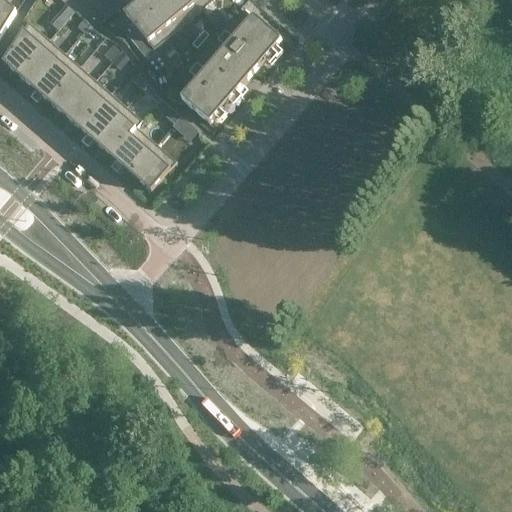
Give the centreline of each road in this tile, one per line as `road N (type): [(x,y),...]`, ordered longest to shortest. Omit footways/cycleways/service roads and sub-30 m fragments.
road 1 (residential): [(167,247),(358,23)]
road 2 (tertiary): [(321,511),(216,416),(120,309)]
road 3 (residential): [(0,98),(167,247)]
